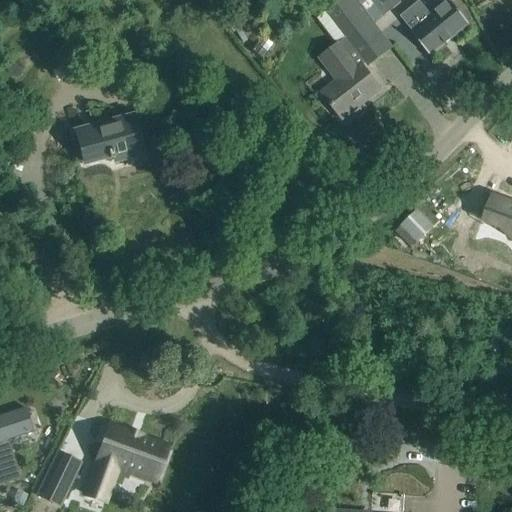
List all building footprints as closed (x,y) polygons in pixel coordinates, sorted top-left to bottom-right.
[(341,0),(326,12),(345,38),(317,59),(334,81),(320,91),(342,119),(343,119),(341,116),(356,104),(364,97),(367,101),(381,90),(365,69),(392,48),(355,0),(341,0)] [(398,0),(370,0),(384,16),(401,3),(398,0)] [(450,2),(432,17),(419,1),(400,17),(412,32),(411,33),(430,57),(469,25),(450,2)] [(113,156),(124,153),(126,159),(142,154),(132,118),(77,132),(85,164),(109,157),(110,161),(115,159),(113,156)] [(186,152),(175,160),(187,176),(198,168),(186,152)] [(511,205),(495,199),(487,221),(511,230),(511,205)] [(511,322),(497,321),(495,343),(502,343),(511,344),(511,322)] [(0,483),(18,478),(6,442),(33,433),(25,409),(0,416),(0,483)] [(104,442),(87,489),(107,496),(117,468),(146,478),(158,446),(115,430),(110,444),(104,442)] [(32,474),(30,479),(37,483),(48,461),(30,451),(21,469),(32,474)] [(37,497),(59,507),(81,464),(58,453),(37,497)] [(18,491),(13,502),(22,507),(28,496),(18,491)]
